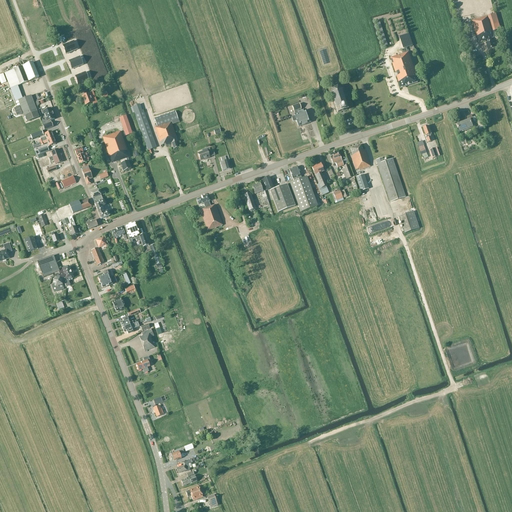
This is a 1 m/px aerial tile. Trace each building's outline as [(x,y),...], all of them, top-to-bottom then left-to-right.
[(502,36),(496,14),(471,21),(477,42),(482,41),(482,42),(487,40),(488,43),(485,44),(487,50),(495,48),(493,41),(492,42),(491,39),(494,38),(502,36)] [(412,46),(408,34),(402,36),(406,48),(412,46)] [(63,48),(66,56),(77,51),(74,43),(63,48)] [(418,82),(408,52),(390,58),(400,88),(401,88),(417,83),(418,82)] [(69,63),(72,71),(83,67),(80,59),(69,63)] [(38,78),(32,63),(5,73),(12,91),(17,89),(17,87),(20,86),(20,85),(27,82),(27,81),(30,80),(30,81),(38,78)] [(75,79),(78,86),(89,82),(86,74),(75,79)] [(341,90),(337,87),(336,87),(336,86),(337,85),(338,84),(338,83),(339,82),(339,81),(339,80),(338,80),(338,79),(338,78),(337,78),(337,77),(336,77),(334,77),(333,78),(332,79),(332,80),(332,81),(332,82),(332,84),(332,85),(334,86),(335,87),(335,88),(332,89),(331,94),(337,113),(347,110),(341,90)] [(95,98),(93,92),(82,97),(85,106),(92,103),(93,105),(97,103),(95,99),(95,98)] [(39,117),(31,96),(18,101),(26,122),(39,117)] [(310,123),(306,110),(301,112),(300,109),(301,109),(299,104),(292,107),(293,112),(294,111),(295,114),(293,114),(294,116),(291,117),(293,122),(296,121),(298,127),(310,123)] [(41,122),(44,130),(53,127),(51,121),(54,120),(53,115),(52,113),(50,108),(45,110),(45,109),(41,110),(42,114),(44,114),(46,120),(41,122)] [(145,116),(143,110),(134,113),(136,119),(149,155),(158,151),(145,116)] [(173,150),(178,148),(176,142),(178,142),(171,122),(178,120),(175,112),(154,119),(157,127),(154,128),(161,146),(165,144),(166,146),(171,144),(173,150)] [(467,121),(457,125),(460,132),(473,127),(471,122),(473,121),(471,115),(466,117),(467,121)] [(132,134),(126,116),(119,118),(126,136),(132,134)] [(431,134),(428,126),(423,128),(426,136),(427,137),(426,138),(428,142),(432,141),(431,137),(430,134),(431,134)] [(41,131),(30,136),(32,140),(43,135),(41,131)] [(40,143),(53,138),(51,132),(44,134),(45,138),(42,139),(39,140),(40,143)] [(127,151),(120,132),(103,138),(111,163),(116,161),(116,162),(120,161),(121,164),(120,164),(123,172),(130,169),(128,161),(127,161),(126,159),(128,158),(126,151),(127,151)] [(56,144),(53,138),(40,143),(34,145),(35,148),(44,145),(44,144),(47,143),(49,147),(56,144)] [(427,153),(423,141),(417,143),(421,155),(427,153)] [(362,150),(361,145),(350,149),(352,156),(351,156),(355,170),(359,169),(359,170),(370,166),(364,150),(362,150)] [(83,153),(81,148),(74,150),(76,155),(77,157),(76,157),(79,164),(88,161),(86,153),(83,154),(81,155),(81,154),(83,153)] [(213,151),(210,152),(209,148),(201,151),(202,153),(198,155),(200,161),(209,157),(214,156),(213,151)] [(63,162),(58,150),(50,152),(52,157),(48,158),(50,161),(53,160),(55,165),(63,162)] [(342,161),(338,152),(329,155),(333,164),(335,163),(337,168),(343,166),(341,161),(342,161)] [(222,171),(230,169),(227,161),(226,161),(224,157),(220,158),(221,162),(220,163),(222,171)] [(405,197),(392,159),(385,162),(384,159),(383,159),(382,158),(376,160),(390,202),(405,197)] [(323,172),(320,164),(311,167),(315,176),(315,175),(319,184),(317,185),(322,196),(329,193),(326,186),(321,173),(323,172)] [(352,177),(348,165),(343,167),(344,169),(342,170),(345,179),(352,177)] [(89,169),(88,167),(81,169),(85,181),(87,185),(90,184),(89,179),(92,178),(89,169)] [(301,176),(297,167),(289,170),(293,179),(294,182),(289,183),(300,212),(317,206),(306,177),(301,179),(301,176)] [(368,189),(363,175),(356,177),(361,192),(368,189)] [(76,183),(73,176),(61,182),(64,189),(76,183)] [(261,180),(265,191),(273,188),(269,177),(261,180)] [(262,191),(260,185),(252,187),(254,194),(259,192),(261,196),(262,195),(265,204),(269,203),(264,190),(262,191)] [(269,191),(278,213),(295,207),(290,195),(287,185),(269,191)] [(107,211),(105,212),(103,206),(105,206),(103,200),(102,200),(101,196),(99,190),(90,194),(92,199),(94,203),(94,204),(100,220),(109,216),(107,211)] [(343,198),(340,191),(333,193),(336,201),(343,198)] [(255,209),(250,193),(243,196),(248,211),(251,212),(254,211),(255,209)] [(209,201),(207,196),(196,200),(198,206),(203,204),(205,209),(200,211),(207,231),(222,225),(215,205),(211,207),(209,202),(209,201)] [(91,206),(88,199),(79,203),(78,201),(69,205),(73,214),(82,210),(91,206)] [(419,228),(413,212),(399,216),(405,233),(419,228)] [(46,223),(43,215),(38,217),(41,225),(46,223)] [(75,227),(74,223),(71,217),(68,218),(72,228),(69,229),(72,237),(78,234),(75,227)] [(88,230),(97,226),(95,220),(93,221),(92,219),(87,221),(88,221),(86,222),(87,224),(86,224),(88,230)] [(21,221),(13,224),(14,227),(19,225),(21,231),(24,230),(21,224),(22,224),(21,221)] [(38,223),(32,225),(36,237),(42,234),(38,223)] [(132,241),(136,239),(137,241),(140,240),(139,236),(140,236),(135,223),(124,227),(129,240),(130,244),(133,243),(132,241)] [(239,237),(235,227),(213,236),(217,247),(232,241),(232,240),(239,237)] [(117,239),(123,236),(124,241),(126,240),(125,236),(122,228),(111,232),(114,240),(116,244),(118,243),(117,239)] [(53,243),(59,241),(57,235),(54,236),(53,233),(51,234),(52,237),(51,237),(53,243)] [(139,236),(140,240),(143,247),(148,245),(144,234),(140,236),(139,236)] [(32,238),(24,241),(28,252),(36,249),(32,238)] [(106,245),(103,238),(96,241),(99,249),(103,247),(104,249),(107,247),(106,245)] [(0,261),(10,259),(7,251),(11,250),(9,244),(3,245),(5,250),(0,251),(0,261)] [(104,263),(98,248),(91,251),(97,266),(104,263)] [(162,266),(159,255),(154,256),(157,267),(162,266)] [(53,256),(45,259),(50,275),(54,274),(55,275),(58,274),(60,280),(63,279),(64,282),(66,287),(70,286),(68,281),(74,279),(69,266),(61,269),(62,270),(59,271),(53,256)] [(45,259),(37,262),(43,278),(50,275),(45,259)] [(98,278),(100,282),(111,277),(108,271),(103,273),(104,276),(98,278)] [(55,288),(52,289),(54,293),(63,289),(61,283),(64,282),(63,279),(60,280),(58,274),(55,275),(55,277),(56,279),(52,280),(55,288)] [(132,284),(128,274),(122,276),(126,286),(132,284)] [(111,277),(100,282),(102,288),(112,285),(111,283),(116,282),(114,277),(111,278),(111,277)] [(121,299),(112,302),(116,312),(125,309),(121,299)] [(120,323),(122,329),(131,325),(130,325),(135,323),(134,321),(130,323),(127,317),(123,319),(124,322),(120,323)] [(131,325),(122,329),(124,333),(127,331),(128,334),(134,332),(132,329),(139,327),(137,322),(137,323),(135,323),(130,325),(131,325)] [(142,336),(139,337),(144,352),(154,348),(150,337),(153,336),(151,329),(141,333),(142,336)] [(136,365),(138,371),(150,367),(149,365),(151,364),(148,357),(143,359),(144,362),(136,365)] [(160,409),(159,406),(153,408),(156,417),(163,414),(161,409),(160,409)] [(193,449),(191,444),(184,447),(186,452),(193,449)] [(183,453),(182,450),(175,453),(171,455),(172,457),(171,457),(172,460),(173,460),(173,461),(181,458),(179,454),(183,453)] [(185,466),(176,469),(178,474),(186,471),(187,472),(190,470),(188,464),(193,463),(191,460),(184,463),(185,466)] [(194,476),(188,478),(181,481),(183,486),(191,483),(191,485),(197,483),(194,476)] [(189,491),(186,493),(187,498),(191,496),(193,501),(202,498),(198,487),(189,490),(189,491)] [(218,506),(214,495),(208,497),(211,508),(218,506)]
